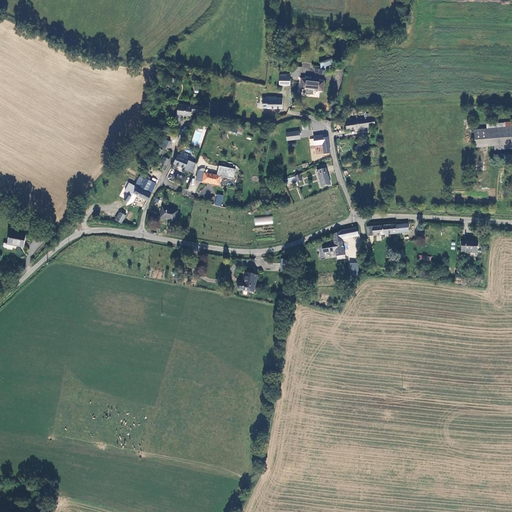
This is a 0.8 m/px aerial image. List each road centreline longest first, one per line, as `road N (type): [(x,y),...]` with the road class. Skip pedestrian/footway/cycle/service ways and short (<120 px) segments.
road 1 (unclassified): [(138,233),(261,250),(356,217)]
road 2 (unclassified): [(0,299),(80,232),(138,233)]
road 3 (unclassified): [(356,217),(511,222)]
road 4 (unclassified): [(356,217),(328,125),(293,113)]
road 5 (unclassified): [(138,233),(186,121)]
